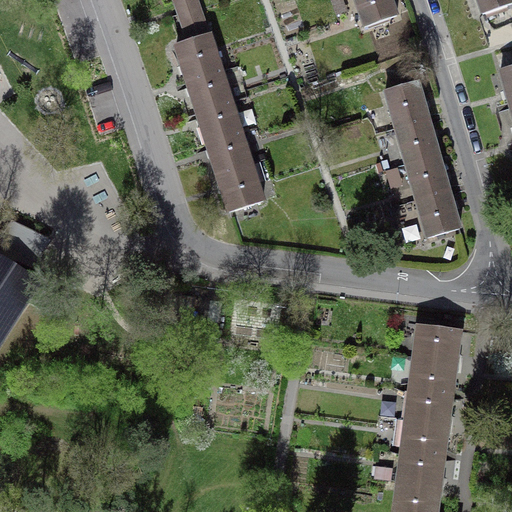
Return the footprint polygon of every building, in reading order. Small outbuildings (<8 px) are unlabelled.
[(199,9),(195,0),(174,0),(180,16),(189,12),(199,9)] [(395,17),(388,0),(357,0),(367,27),(395,17)] [(511,3),(511,2),(511,0),(479,0),(484,13),(511,3)] [(178,46),(189,82),(220,72),(199,9),(189,12),(198,40),(178,46)] [(511,68),(503,71),(511,105),(511,68)] [(230,103),(220,72),(189,82),(200,113),(230,103)] [(427,121),(416,84),(387,92),(398,129),(427,121)] [(240,134),(230,103),(200,113),(210,144),(240,134)] [(437,157),(427,121),(398,129),(408,165),(437,157)] [(250,165),(240,134),(210,144),(220,175),(250,165)] [(447,192),(437,157),(408,165),(418,200),(447,192)] [(262,201),(250,165),(220,175),(231,211),(262,201)] [(458,229),(447,192),(418,200),(429,238),(458,229)] [(0,237),(0,251),(4,247),(15,257),(10,265),(25,275),(47,242),(10,223),(9,225),(0,237)] [(0,251),(0,342),(37,285),(38,286),(39,284),(37,283),(38,283),(25,275),(10,265),(15,257),(10,252),(4,247),(0,251)] [(194,298),(167,295),(167,294),(165,294),(161,330),(162,330),(162,329),(175,331),(173,330),(174,323),(174,317),(191,319),(192,318),(191,318),(194,299),(194,298)] [(421,327),(417,359),(455,364),(459,332),(421,327)] [(417,359),(413,389),(451,394),(455,364),(417,359)] [(413,389),(408,420),(446,425),(451,394),(413,389)] [(408,420),(404,451),(442,456),(446,425),(408,420)] [(404,451),(400,481),(438,486),(442,456),(404,451)] [(434,511),(438,486),(400,481),(396,511),(434,511)]
